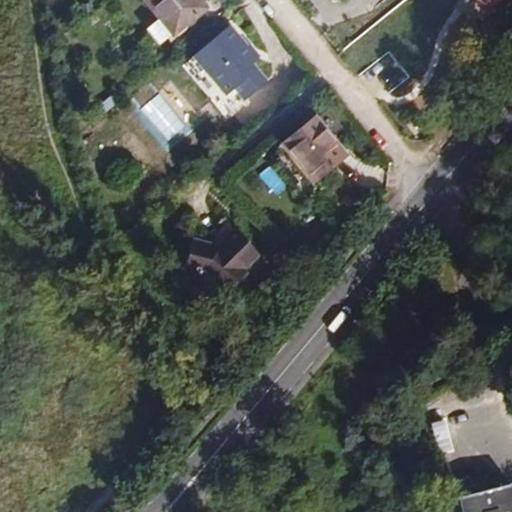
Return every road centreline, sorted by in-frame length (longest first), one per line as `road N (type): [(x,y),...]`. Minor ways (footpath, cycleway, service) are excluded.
road 1 (primary): [(161,511),(511,89)]
road 2 (track): [(427,189),(262,0)]
road 3 (track): [(32,0),(46,127)]
